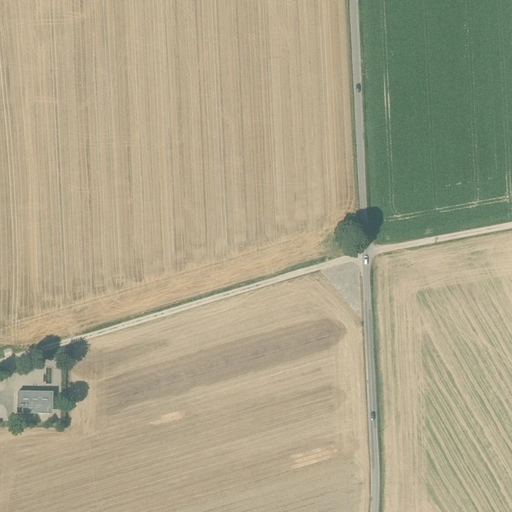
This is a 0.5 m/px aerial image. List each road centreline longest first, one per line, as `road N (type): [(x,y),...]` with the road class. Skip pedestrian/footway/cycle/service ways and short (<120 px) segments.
road 1 (tertiary): [(359,0),(379,511)]
road 2 (track): [(370,247),(0,360)]
road 3 (track): [(370,247),(511,222)]
